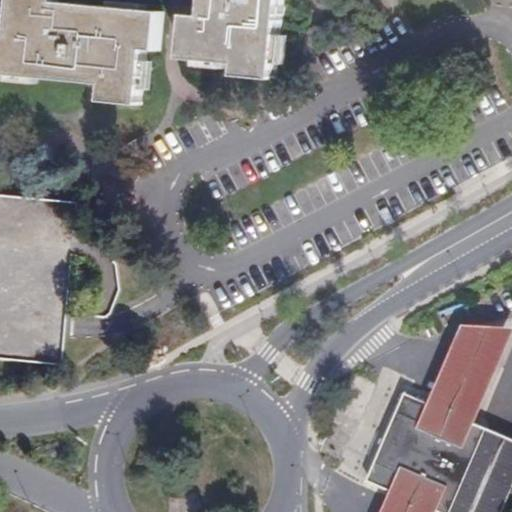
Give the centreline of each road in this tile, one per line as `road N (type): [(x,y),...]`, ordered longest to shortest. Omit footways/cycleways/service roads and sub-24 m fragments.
road 1 (tertiary): [(473,232),(299,322),(228,387)]
road 2 (tertiary): [(277,432),(334,349),(473,232)]
road 3 (tertiary): [(138,398),(0,421)]
road 4 (tertiary): [(138,398),(106,441),(100,467),(109,511)]
